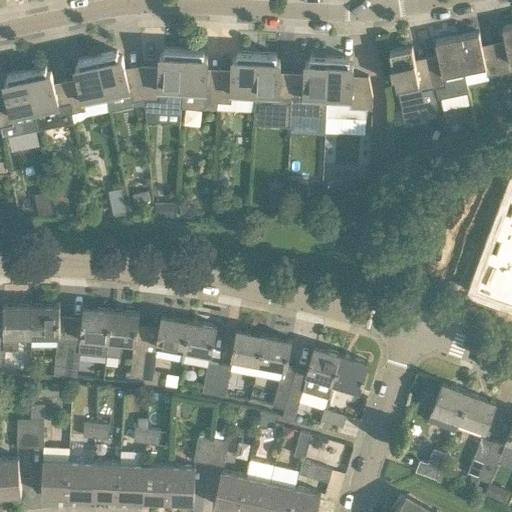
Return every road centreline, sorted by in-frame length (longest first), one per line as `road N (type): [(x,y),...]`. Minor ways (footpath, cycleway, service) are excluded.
road 1 (residential): [(408,330),(202,281),(0,265)]
road 2 (residential): [(127,6),(378,11)]
road 3 (residential): [(352,511),(408,330)]
road 4 (residential): [(0,31),(127,6)]
